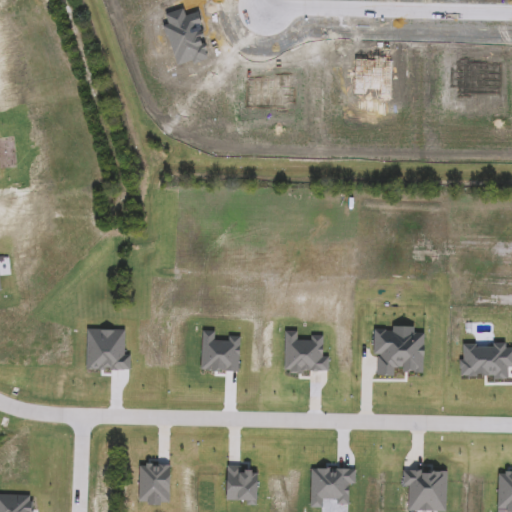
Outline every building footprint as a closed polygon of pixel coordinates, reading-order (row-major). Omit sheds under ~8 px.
[(84,330),(124,329),(125,370),(86,371),(84,330)] [(280,330),(282,375),(295,374),(296,377),(329,376),(327,330),(303,331),(303,339),(298,339),(297,329),(280,330)] [(202,333),(239,336),(236,375),(199,372),(202,333)] [(375,334),(375,379),(421,380),(422,335),(375,334)] [(462,345),(459,377),(508,381),(510,350),(462,345)] [(136,465),(135,505),(164,506),(166,466),(136,465)] [(223,467),(254,467),(254,505),(223,504),(223,467)] [(308,468),(308,511),(352,511),(352,468),(308,468)] [(403,472),(403,511),(443,511),(443,472),(403,472)] [(511,473),(499,473),(498,511),(511,511),(511,473)] [(0,511),(0,496),(30,497),(28,511),(0,511)]
